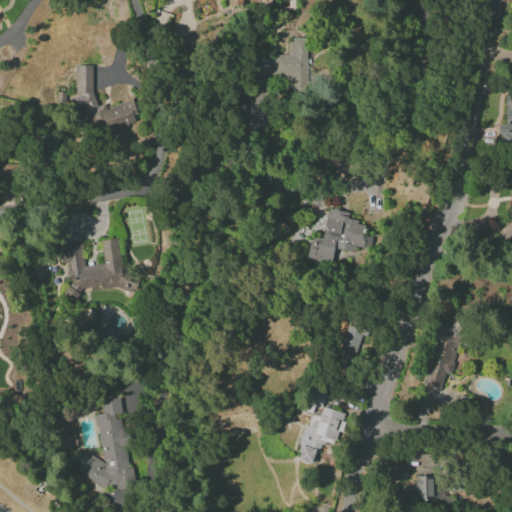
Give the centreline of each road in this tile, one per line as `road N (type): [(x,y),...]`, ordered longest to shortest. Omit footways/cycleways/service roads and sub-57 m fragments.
road 1 (residential): [(496,0),(445,230),(365,429),(350,511)]
road 2 (residential): [(365,429),(511,432)]
